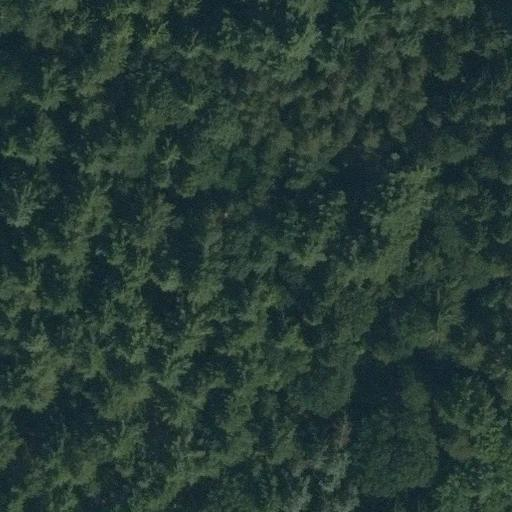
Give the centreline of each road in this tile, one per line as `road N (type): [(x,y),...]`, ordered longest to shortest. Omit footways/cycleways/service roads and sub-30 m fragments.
road 1 (track): [(343,380),(323,384),(277,430),(212,471),(120,492),(0,494)]
road 2 (track): [(511,253),(343,380)]
